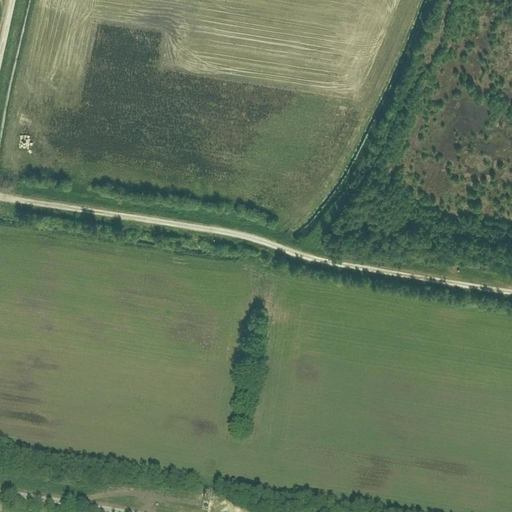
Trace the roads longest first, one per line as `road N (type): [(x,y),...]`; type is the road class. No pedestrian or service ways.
road 1 (track): [(511,288),(0,192)]
road 2 (track): [(0,491),(128,511)]
